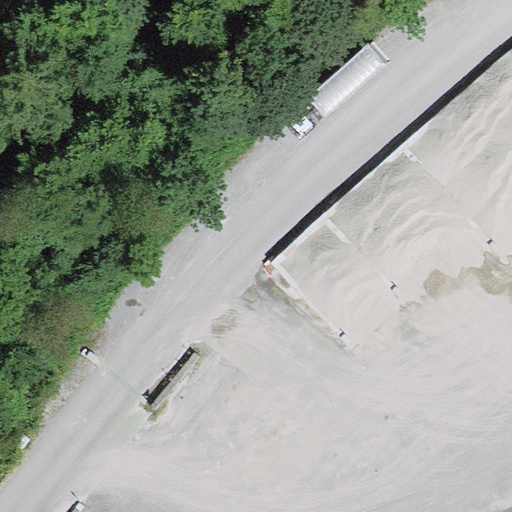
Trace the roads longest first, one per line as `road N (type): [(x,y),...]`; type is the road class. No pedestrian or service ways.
road 1 (unknown): [(234,259),(490,0)]
road 2 (unknown): [(0,503),(234,259)]
road 3 (unknown): [(234,259),(511,364)]
